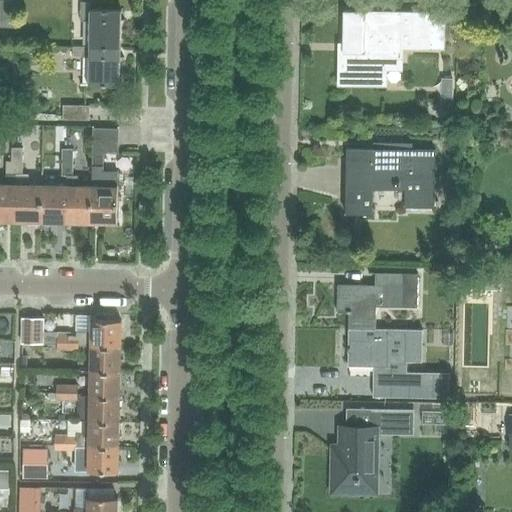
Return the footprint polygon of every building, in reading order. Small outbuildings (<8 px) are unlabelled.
[(12,1),(11,1),(0,0),(0,27),(12,27),(12,1)] [(90,47),(120,48),(121,10),(90,10),(91,2),(81,2),(80,19),(90,20),(90,47)] [(398,59),(399,45),(430,45),(430,12),(399,12),(364,11),(343,11),(343,44),(343,52),(341,52),(341,82),(382,83),(383,59),(398,59)] [(120,48),(90,47),(73,47),(72,56),(89,57),(89,85),(119,86),(120,48)] [(90,120),(90,106),(90,105),(63,105),(62,120),(90,120)] [(93,141),(119,141),(119,128),(93,128),(93,141)] [(118,153),(119,141),(93,141),(92,152),(104,153),(118,153)] [(372,215),(372,189),(405,189),(404,207),(434,208),(435,150),(407,149),(407,143),(383,143),(383,149),(346,148),(345,214),(372,215)] [(12,162),(23,162),(23,148),(12,148),(12,162)] [(62,163),(73,163),(73,150),(62,149),(62,163)] [(103,173),(104,153),(92,152),(92,186),(92,223),(117,224),(118,173),(103,173)] [(23,162),(12,162),(6,161),(5,185),(0,184),(0,221),(16,222),(17,185),(17,175),(22,175),(23,162)] [(78,176),(73,176),(73,163),(62,163),(62,176),(67,176),(68,176),(67,223),(92,223),(92,186),(78,186),(78,176)] [(28,175),(22,175),(17,175),(17,185),(16,222),(41,222),(42,185),(27,185),(28,175)] [(67,223),(68,176),(67,176),(67,186),(42,185),(41,222),(67,223)] [(418,273),(404,273),(375,272),(375,285),(338,284),(337,313),(349,313),(349,329),(376,330),(376,328),(376,306),(417,307),(418,273)] [(22,318),(21,343),(44,344),(45,318),(22,318)] [(79,345),(91,345),(121,346),(121,320),(91,319),(91,331),(78,331),(78,335),(68,335),(68,349),(78,349),(79,345)] [(407,374),(407,361),(422,361),(422,329),(376,328),(376,330),(349,329),(348,360),(348,365),(389,365),(388,374),(407,374)] [(68,349),(68,335),(58,335),(58,349),(68,349)] [(120,371),(121,346),(91,345),(91,357),(90,371),(120,371)] [(385,370),(348,369),(347,385),(385,386),(385,370)] [(120,397),(120,371),(90,371),(90,372),(90,396),(120,397)] [(67,399),(67,385),(57,385),(57,399),(67,399)] [(67,385),(67,399),(78,399),(78,396),(78,385),(67,385)] [(119,421),(120,397),(90,396),(78,396),(78,399),(77,421),(81,421),(89,421),(119,421)] [(376,478),(377,428),(413,429),(413,428),(409,428),(410,411),(413,411),(413,410),(370,409),(369,427),(340,426),(339,455),(335,455),(334,490),(357,490),(357,481),(359,481),(359,478),(376,478)] [(119,421),(89,421),(81,421),(81,432),(77,432),(77,435),(67,435),(66,449),(77,449),(77,445),(89,445),(119,446),(119,421)] [(66,449),(67,435),(56,435),(56,449),(66,449)] [(118,471),(119,446),(89,445),(89,471),(118,471)] [(0,490),(8,490),(9,471),(0,470),(0,490)] [(18,474),(18,483),(40,484),(41,475),(18,474)] [(117,511),(118,498),(107,497),(107,494),(97,494),(97,489),(88,489),(88,507),(74,507),(74,511),(117,511)]
